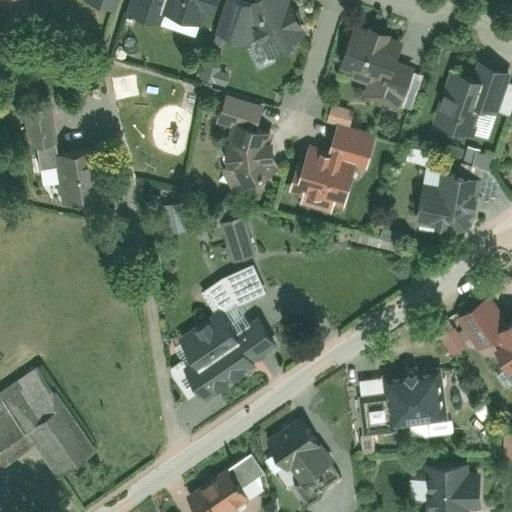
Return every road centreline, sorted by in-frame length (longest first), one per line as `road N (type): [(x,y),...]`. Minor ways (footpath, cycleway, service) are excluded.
road 1 (residential): [(511,237),(107,511)]
road 2 (residential): [(511,48),(370,0)]
